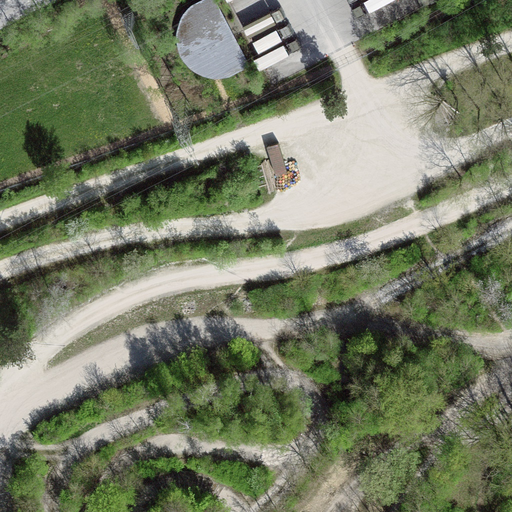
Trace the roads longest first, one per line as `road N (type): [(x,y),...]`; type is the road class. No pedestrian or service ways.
road 1 (track): [(53,511),(59,477),(93,437),(257,377),(279,377),(311,398),(317,415),(303,448),(285,457),(188,444),(140,452),(95,488),(89,511)]
road 2 (track): [(0,400),(29,351),(155,281),(295,265),(511,187)]
road 3 (track): [(0,416),(141,354),(326,319),(511,227)]
road 4 (track): [(0,221),(281,131),(511,42)]
road 5 (track): [(0,270),(119,236),(339,206),(511,124)]
road 6 (track): [(326,319),(511,343)]
road 7 (track): [(327,511),(411,432),(479,411)]
road 8 (track): [(398,511),(511,368)]
road 9 (track): [(299,215),(385,89)]
road 10 (track): [(281,131),(423,170)]
road 11 (track): [(136,511),(150,489),(192,480),(215,488),(238,511)]
